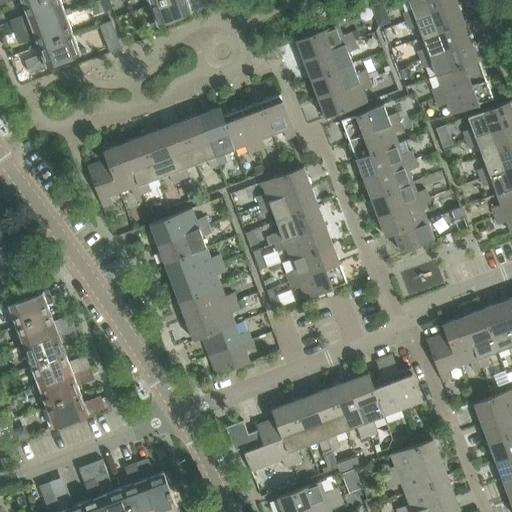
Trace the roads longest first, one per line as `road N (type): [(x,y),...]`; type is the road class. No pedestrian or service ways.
road 1 (residential): [(180,416),(395,335),(441,304),(511,275)]
road 2 (residential): [(180,416),(0,151)]
road 3 (residential): [(0,481),(180,416)]
